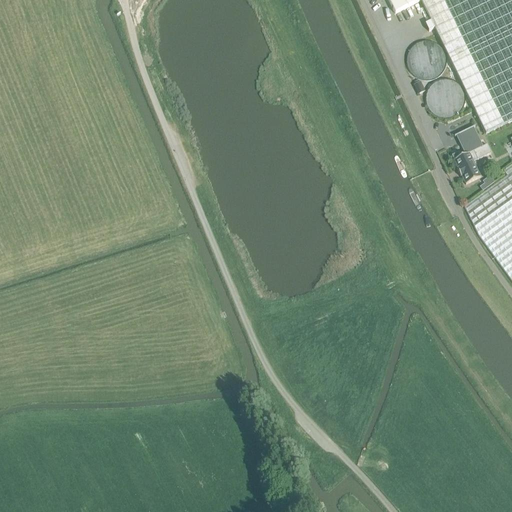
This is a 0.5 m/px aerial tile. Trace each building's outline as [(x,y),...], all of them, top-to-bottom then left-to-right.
[(511,0),(387,0),(395,15),(421,3),(474,112),(485,136),(511,121),(511,0)] [(443,68),(444,64),(444,59),(442,54),(440,50),(436,47),(432,45),(427,44),(422,44),(418,45),(414,48),(410,51),(408,56),(407,60),(407,65),(409,70),(411,74),(415,77),(419,79),(424,80),(429,80),(433,79),(437,76),(441,73),(443,68)] [(462,106),(463,101),(462,96),(461,92),(458,88),(455,84),(450,82),(446,81),(441,82),(436,83),(432,86),(429,89),(427,94),(426,98),(426,103),(428,108),(430,112),(434,115),(438,117),(443,118),(448,118),(452,116),(456,113),(460,110),(462,106)] [(419,95),(425,93),(420,83),(415,86),(419,95)] [(460,154),(453,158),(454,161),(454,162),(458,170),(457,170),(460,178),(462,178),(466,186),(480,179),(473,164),(491,155),(487,146),(482,149),(472,129),(459,136),(466,150),(468,149),(471,154),(469,155),(468,154),(462,158),(460,154)] [(511,166),(504,172),(507,178),(464,208),(478,237),(511,283),(511,166)]
